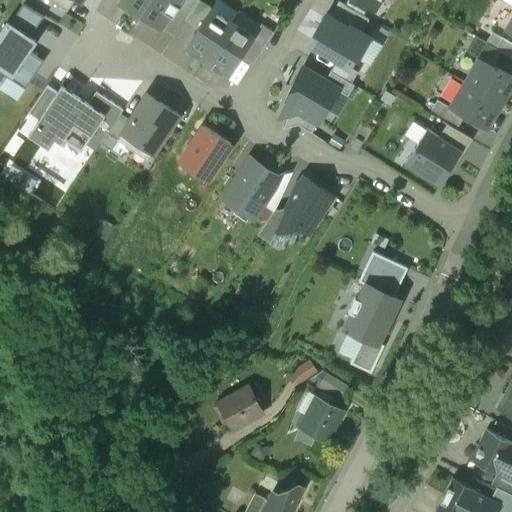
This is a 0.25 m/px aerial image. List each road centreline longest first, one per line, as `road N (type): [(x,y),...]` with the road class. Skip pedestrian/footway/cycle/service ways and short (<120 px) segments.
road 1 (residential): [(478,234),(343,511)]
road 2 (residential): [(511,323),(392,511)]
road 3 (residential): [(368,164),(326,159),(238,102)]
road 4 (residential): [(238,102),(154,51),(111,37)]
road 5 (residential): [(368,164),(478,234)]
